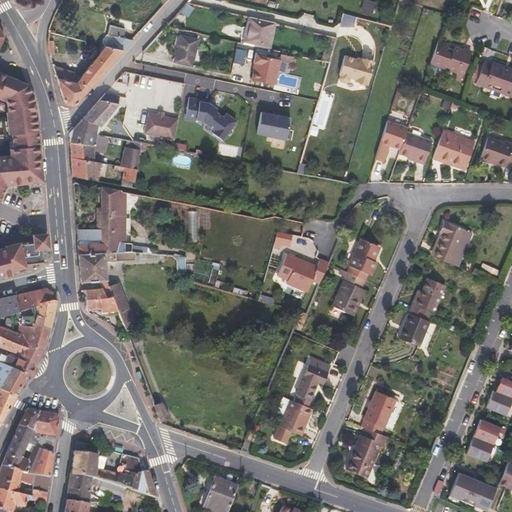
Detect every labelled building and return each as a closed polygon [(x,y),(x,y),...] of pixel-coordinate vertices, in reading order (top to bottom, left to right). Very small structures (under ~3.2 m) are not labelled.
[(374,5),(364,2),(362,12),(371,14),(374,5)] [(342,21),(354,24),(356,16),(344,13),(342,21)] [(243,43),(269,49),(275,23),(248,17),(243,43)] [(107,35),(113,36),(123,37),(125,28),(110,25),(107,35)] [(0,189),(4,182),(11,181),(12,185),(20,184),(19,180),(38,178),(33,132),(38,132),(36,117),(33,117),(33,114),(32,111),(35,111),(35,108),(28,85),(7,76),(5,75),(0,73),(0,44),(3,37),(0,30),(0,97),(5,100),(7,106),(8,112),(6,112),(7,118),(8,127),(8,135),(11,134),(12,148),(10,148),(10,155),(0,156),(0,189)] [(106,44),(113,36),(107,35),(103,39),(103,43),(105,46),(106,44)] [(198,40),(180,35),(174,61),(192,65),(198,40)] [(106,44),(124,49),(132,40),(123,37),(113,36),(106,44)] [(328,36),(321,60),(330,62),(337,38),(328,36)] [(449,45),(438,41),(430,64),(455,73),(453,78),(461,81),(471,52),(454,46),(453,50),(448,48),(449,45)] [(74,106),(124,49),(106,44),(105,46),(97,56),(77,82),(72,81),(75,72),(53,65),(64,104),(74,106)] [(244,63),(246,45),(237,44),(235,62),(244,63)] [(256,63),(252,80),(275,85),(280,60),(265,57),(266,55),(256,53),(254,63),(256,63)] [(295,55),(285,53),(284,61),(293,63),(295,55)] [(361,62),(344,57),(338,76),(340,76),(338,80),(340,83),(345,84),(348,83),(349,79),(355,81),(354,83),(366,87),(373,63),(361,60),(361,62)] [(492,65),(484,62),(476,82),(511,96),(511,95),(511,70),(505,67),(504,69),(492,65)] [(396,107),(402,88),(398,87),(392,106),(396,107)] [(104,93),(81,119),(99,124),(118,104),(119,97),(104,93)] [(218,109),(209,104),(199,102),(200,100),(190,98),(185,119),(195,121),(196,119),(201,120),(208,123),(207,124),(216,130),(214,132),(225,139),(237,120),(227,113),(224,117),(216,112),(218,109)] [(144,132),(173,138),(178,117),(163,114),(159,113),(148,111),(144,132)] [(290,117),(261,111),(257,134),(265,135),(286,139),(290,117)] [(70,131),(95,135),(99,124),(81,119),(70,131)] [(407,128),(387,121),(374,159),(382,162),(388,145),(400,149),(406,132),(407,128)] [(442,130),(432,158),(465,170),(475,141),(442,130)] [(70,131),(68,133),(69,143),(93,146),(94,146),(97,135),(95,135),(70,131)] [(42,179),(38,132),(33,132),(38,178),(19,180),(20,184),(42,182),(42,179)] [(432,141),(406,132),(400,149),(399,153),(408,157),(417,160),(416,161),(424,164),(432,141)] [(93,146),(93,151),(105,153),(108,137),(97,135),(94,146),(93,146)] [(503,142),(487,137),(479,159),(490,162),(490,161),(497,164),(504,166),(505,165),(511,167),(511,143),(504,141),(503,142)] [(172,148),(185,151),(187,144),(173,142),(172,148)] [(69,143),(70,156),(94,161),(93,151),(93,146),(69,143)] [(139,150),(138,155),(144,157),(146,144),(141,143),(139,150)] [(123,147),(119,165),(125,166),(135,168),(138,155),(139,150),(123,147)] [(70,156),(72,176),(97,181),(101,162),(94,161),(70,156)] [(124,171),(122,180),(121,186),(131,188),(133,182),(134,182),(137,169),(135,168),(125,166),(124,171)] [(163,180),(161,183),(162,187),(165,189),(169,188),(171,184),(170,181),(167,179),(163,180)] [(12,185),(11,181),(4,182),(0,189),(0,198),(6,186),(12,185)] [(96,229),(76,229),(77,240),(102,238),(101,243),(101,252),(131,251),(132,245),(132,243),(124,243),(124,232),(125,191),(101,186),(101,207),(101,229),(96,229)] [(438,235),(441,237),(433,256),(458,267),(472,233),(444,220),(438,235)] [(275,244),(290,247),(292,233),(277,231),(275,244)] [(0,278),(4,278),(4,274),(11,272),(12,276),(18,272),(17,269),(25,267),(25,265),(31,264),(31,261),(37,260),(38,263),(44,263),(43,249),(48,248),(47,233),(32,235),(33,243),(21,244),(20,242),(5,246),(5,247),(5,248),(0,248),(0,278)] [(438,235),(429,255),(433,256),(441,237),(438,235)] [(367,274),(371,276),(377,263),(372,260),(378,246),(360,238),(354,252),(355,252),(349,266),(367,274)] [(101,252),(101,243),(77,245),(78,253),(101,252)] [(148,247),(132,245),(131,251),(134,252),(140,252),(147,253),(148,247)] [(78,253),(80,283),(99,281),(106,280),(104,261),(134,259),(134,252),(131,251),(101,252),(78,253)] [(328,265),(330,261),(320,258),(316,266),(286,254),(277,276),(287,280),(286,284),(306,292),(311,281),(319,284),(328,265)] [(185,259),(177,259),(178,274),(181,278),(186,280),(185,259)] [(496,269),(485,264),(483,269),(494,274),(496,269)] [(346,273),(364,280),(367,274),(349,266),(346,273)] [(346,273),(341,270),(339,274),(345,277),(331,306),(353,316),(365,290),(361,288),(364,280),(346,273)] [(418,289),(408,313),(429,321),(432,314),(433,314),(445,285),(427,277),(422,291),(418,289)] [(106,280),(99,281),(102,288),(106,297),(112,295),(109,288),(106,280)] [(119,284),(109,288),(112,295),(117,310),(123,325),(125,331),(136,327),(119,284)] [(52,293),(46,288),(15,295),(19,311),(39,304),(51,300),(51,299),(52,293)] [(102,288),(84,290),(86,309),(100,307),(100,312),(117,310),(112,295),(106,297),(102,288)] [(15,295),(0,298),(0,315),(12,312),(19,311),(15,295)] [(19,311),(12,312),(16,321),(20,324),(20,325),(31,326),(31,324),(50,329),(52,319),(55,309),(57,300),(51,300),(39,304),(19,311)] [(299,330),(306,313),(300,311),(293,327),(299,330)] [(429,321),(408,313),(398,338),(419,346),(430,321),(429,321)] [(20,325),(20,324),(17,332),(28,336),(26,342),(44,350),(50,329),(31,324),(31,326),(20,325)] [(0,346),(20,354),(19,359),(37,364),(44,350),(26,342),(28,336),(17,332),(0,325),(0,346)] [(27,375),(31,377),(37,364),(19,359),(10,356),(2,355),(0,353),(0,361),(11,366),(27,375)] [(0,387),(16,394),(27,375),(11,366),(0,361),(0,387)] [(308,364),(296,394),(299,395),(310,400),(317,381),(323,384),(328,373),(308,364)] [(276,366),(273,374),(278,377),(282,368),(276,366)] [(485,408),(504,416),(511,400),(511,398),(511,397),(511,377),(507,376),(506,378),(501,376),(499,381),(498,384),(497,386),(495,391),(492,390),(490,395),(489,398),(488,400),(485,408)] [(0,421),(16,394),(0,387),(0,421)] [(365,428),(381,434),(396,399),(376,390),(361,426),(365,428)] [(299,395),(296,402),(307,407),(310,400),(299,395)] [(296,402),(283,397),(275,415),(282,417),(278,426),(274,438),(287,442),(291,431),(301,435),(312,409),(307,407),(296,402)] [(161,401),(153,405),(160,422),(169,416),(161,401)] [(18,425),(33,431),(39,412),(30,410),(26,413),(18,425)] [(39,412),(33,431),(39,433),(56,438),(58,420),(55,415),(39,412)] [(493,442),(499,427),(481,419),(478,426),(477,428),(476,430),(471,443),(470,445),(469,448),(466,454),(485,462),(491,446),(493,442)] [(33,447),(37,442),(39,433),(33,431),(18,425),(5,456),(20,461),(26,463),(28,460),(21,457),(25,450),(27,444),(33,447)] [(381,434),(365,428),(362,436),(360,435),(346,469),(367,478),(381,443),(383,444),(386,437),(381,434)] [(249,429),(245,437),(254,441),(257,433),(249,429)] [(39,448),(43,449),(53,452),(55,445),(56,438),(39,433),(37,442),(39,448)] [(76,443),(73,451),(98,455),(100,447),(78,441),(76,443)] [(39,448),(37,442),(33,447),(31,453),(28,460),(26,463),(22,473),(34,475),(43,449),(39,448)] [(25,450),(31,453),(33,447),(27,444),(25,450)] [(53,452),(43,449),(34,475),(50,477),(53,452)] [(73,451),(71,473),(92,478),(102,480),(114,483),(118,474),(103,469),(96,467),(98,455),(73,451)] [(121,467),(118,474),(133,478),(134,474),(142,472),(138,458),(122,454),(120,461),(122,462),(127,463),(126,468),(121,467)] [(106,458),(98,455),(96,467),(103,469),(106,458)] [(32,485),(34,475),(22,473),(26,463),(20,461),(5,456),(0,467),(0,468),(0,489),(24,495),(24,490),(18,489),(20,482),(32,485)] [(511,462),(508,461),(498,484),(511,489),(511,462)] [(114,483),(126,488),(131,489),(156,498),(151,482),(147,470),(142,472),(134,474),(133,478),(118,474),(114,483)] [(71,473),(70,473),(68,488),(90,491),(91,485),(92,478),(71,473)] [(449,496),(486,511),(496,488),(476,480),(475,479),(473,478),(459,473),(449,496)] [(50,477),(34,475),(32,485),(32,490),(47,492),(50,477)] [(203,507),(214,511),(227,511),(237,486),(214,477),(203,507)] [(92,478),(91,485),(100,488),(102,480),(92,478)] [(439,494),(444,481),(439,479),(434,492),(436,493),(439,494)] [(99,489),(123,497),(126,488),(114,483),(102,480),(100,488),(99,489)] [(90,491),(68,488),(66,501),(88,504),(89,502),(89,494),(90,491)] [(24,495),(0,489),(0,510),(4,511),(12,511),(14,505),(25,507),(26,500),(45,503),(47,492),(32,490),(32,491),(31,496),(24,495)] [(106,506),(107,502),(109,499),(103,497),(102,500),(100,500),(99,502),(99,503),(106,506)] [(87,511),(88,504),(66,501),(63,511),(87,511)]
